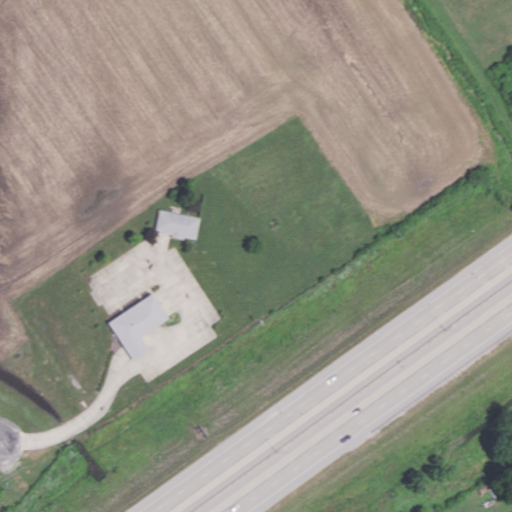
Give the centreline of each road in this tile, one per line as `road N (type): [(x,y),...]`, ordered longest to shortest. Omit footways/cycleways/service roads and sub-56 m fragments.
road 1 (motorway): [(511,244),(142,511)]
road 2 (motorway): [(238,511),(511,314)]
